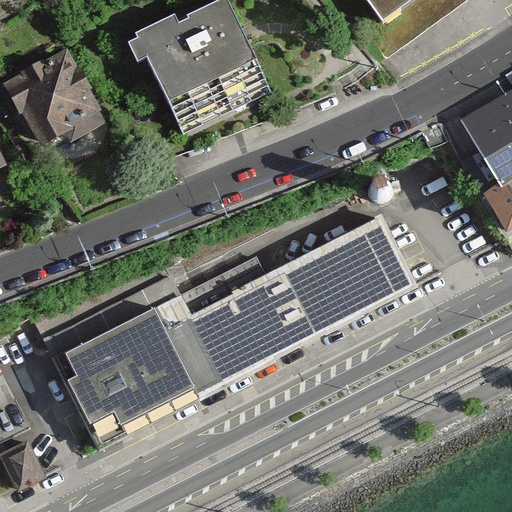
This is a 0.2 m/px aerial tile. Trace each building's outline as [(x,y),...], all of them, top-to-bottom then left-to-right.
[(359,0),(380,29),(421,0),(359,0)] [(178,136),(269,95),(236,23),(183,47),(179,38),(134,58),(139,69),(146,66),(178,136)] [(56,156),(105,130),(65,55),(0,88),(0,90),(35,158),(53,148),(56,156)] [(494,192),(511,181),(511,94),(459,126),(494,192)] [(503,248),(511,241),(511,181),(494,192),(475,204),(503,248)] [(385,199),(389,193),(388,186),(381,182),(374,184),(370,190),(372,197),(378,201),(385,199)] [(99,457),(418,294),(380,221),(267,278),(256,258),(182,296),(172,278),(41,345),(99,457)] [(27,447),(3,459),(20,492),(44,480),(27,447)]
